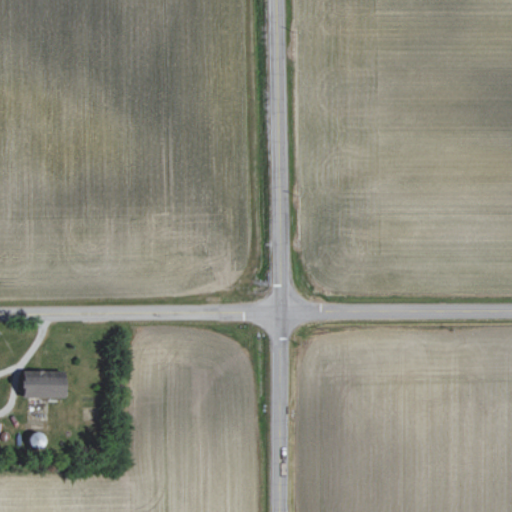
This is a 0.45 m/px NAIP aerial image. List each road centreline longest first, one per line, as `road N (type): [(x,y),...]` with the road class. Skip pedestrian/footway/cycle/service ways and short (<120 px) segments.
road 1 (tertiary): [(257,511),(251,0)]
road 2 (tertiary): [(511,303),(0,307)]
